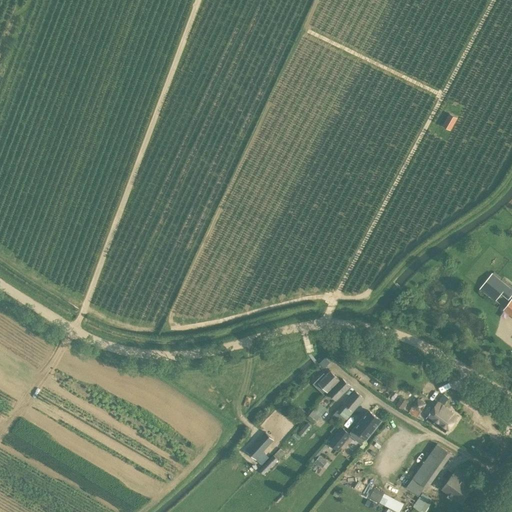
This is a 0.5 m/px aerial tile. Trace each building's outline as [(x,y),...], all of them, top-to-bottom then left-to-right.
[(451,128),(457,118),(450,113),(443,124),(451,128)] [(479,290),(495,302),(507,287),(492,275),(479,290)] [(503,309),(511,316),(511,300),(503,309)] [(330,362),(325,357),(319,363),(324,368),(330,362)] [(324,395),(327,391),(328,392),(340,379),(330,370),(319,381),(318,382),(321,385),(318,389),(324,395)] [(350,385),(343,378),(328,392),(336,400),(350,385)] [(343,403),(337,410),(331,417),(341,425),(346,419),(353,411),(364,397),(356,389),(343,403)] [(395,389),(389,398),(393,402),(400,393),(395,389)] [(448,398),(443,394),(438,400),(444,404),(448,398)] [(408,401),(401,397),(395,405),(402,409),(408,401)] [(417,397),(411,406),(412,406),(409,411),(416,416),(419,411),(420,412),(426,403),(417,397)] [(445,432),(456,416),(438,403),(426,418),(445,432)] [(381,420),(368,410),(353,428),(366,438),(381,420)] [(314,424),(320,417),(312,411),(306,418),(314,424)] [(311,425),(308,422),(298,433),(302,436),(311,425)] [(337,448),(350,433),(342,426),(329,441),(337,448)] [(267,445),(273,438),(265,431),(246,451),(255,459),(268,446),(267,445)] [(436,443),(412,477),(427,488),(451,453),(436,443)] [(283,447),(260,468),(265,474),(288,453),(283,447)] [(327,460),(320,454),(315,460),(322,466),(327,460)] [(472,487),(463,481),(467,476),(456,468),(442,488),(461,502),(472,487)] [(384,493),(374,487),(369,497),(379,502),(384,493)] [(429,498),(430,498),(422,492),(412,507),(419,511),(420,511),(424,511),(432,501),(429,498)] [(387,498),(384,504),(397,511),(398,511),(401,506),(387,498)] [(375,510),(378,504),(372,501),(369,507),(375,510)]
